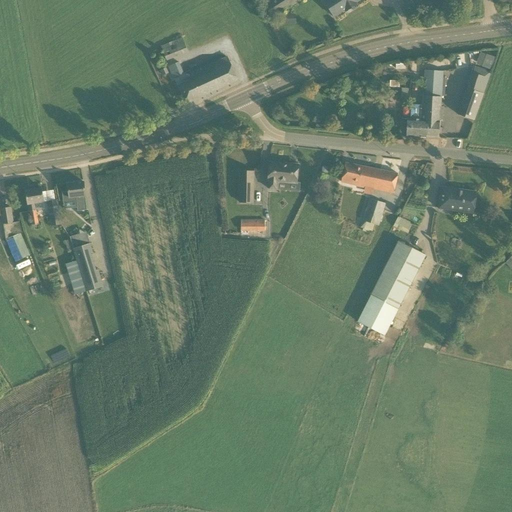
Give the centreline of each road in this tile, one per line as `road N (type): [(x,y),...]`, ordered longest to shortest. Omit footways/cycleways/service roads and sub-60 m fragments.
road 1 (unclassified): [(511,161),(292,138),(269,129),(247,97)]
road 2 (tertiary): [(0,170),(142,142),(247,97)]
road 3 (tertiary): [(247,97),(370,51),(495,31)]
